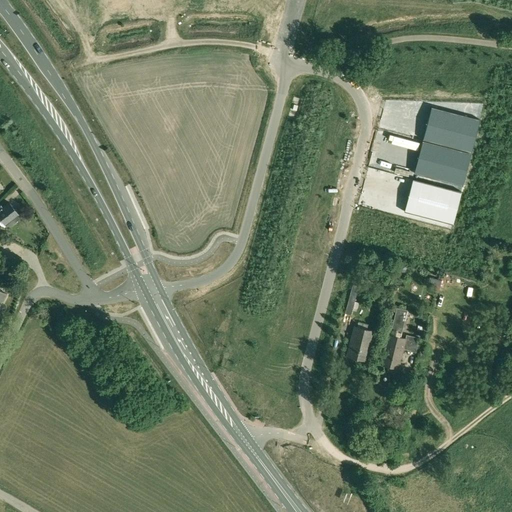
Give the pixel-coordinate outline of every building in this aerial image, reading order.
[(97,0),(112,21),(177,9),(170,0),(97,0)] [(471,153),(480,120),(431,107),(423,140),(471,153)] [(463,185),(471,153),(423,140),(414,172),(463,185)] [(461,192),(412,180),(404,211),(453,223),(461,192)] [(0,209),(0,220),(1,220),(4,224),(18,213),(18,211),(16,208),(14,208),(9,202),(0,209)] [(429,277),(428,281),(437,284),(440,285),(441,280),(439,279),(429,277)] [(359,286),(352,284),(345,313),(351,315),(359,286)] [(388,334),(381,364),(398,368),(403,348),(416,352),(419,338),(406,335),(405,339),(400,338),(405,320),(407,312),(407,310),(404,310),(399,308),(397,308),(390,335),(388,334)] [(373,331),(354,327),(347,356),(366,360),(373,331)] [(248,359),(240,356),(238,363),(244,365),(241,374),(252,377),(258,355),(249,353),(248,359)] [(278,376),(283,377),(288,364),(283,362),(278,376)] [(310,475),(318,469),(313,462),(304,467),(310,475)] [(327,462),(305,480),(311,487),(333,470),(327,462)] [(422,473),(419,481),(430,486),(433,479),(422,473)] [(416,497),(402,503),(405,511),(407,511),(420,507),(416,497)] [(453,511),(457,509),(449,503),(441,511),(453,511)]
